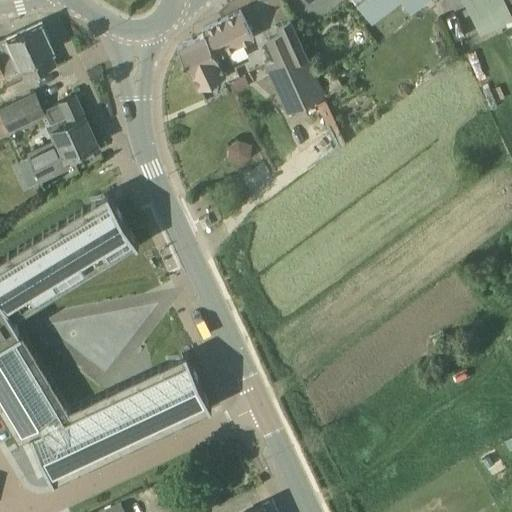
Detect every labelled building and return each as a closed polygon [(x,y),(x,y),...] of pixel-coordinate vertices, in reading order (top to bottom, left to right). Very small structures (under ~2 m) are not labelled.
[(354,0),(371,22),(400,0),(409,12),(424,0),(354,0)] [(511,17),(509,12),(503,0),(465,0),(479,31),(511,17)] [(511,0),(503,0),(509,12),(511,10),(511,0)] [(207,37),(211,46),(223,41),(227,49),(253,36),(240,10),(208,25),(212,35),(207,37)] [(290,20),(277,26),(280,32),(266,39),(275,59),(265,64),(287,111),(324,94),(290,20)] [(0,74),(18,66),(19,68),(24,78),(56,64),(50,51),(54,49),(41,21),(0,39),(0,74)] [(226,49),(227,49),(223,41),(211,46),(207,37),(212,35),(208,25),(202,28),(204,32),(177,45),(191,72),(198,87),(229,71),(226,65),(233,62),(226,49)] [(0,133),(45,112),(44,110),(36,92),(0,107),(0,133)] [(66,156),(86,147),(88,154),(99,149),(75,94),(60,101),(66,115),(49,123),(56,139),(28,152),(39,178),(70,164),(66,156)] [(325,99),(316,103),(336,146),(345,142),(325,99)] [(0,409),(18,440),(30,434),(52,481),(55,480),(54,479),(208,407),(209,408),(211,407),(186,352),(183,354),(68,408),(22,330),(20,327),(19,328),(14,319),(15,318),(136,245),(138,244),(107,192),(105,193),(105,194),(0,256),(0,409)] [(123,511),(118,501),(93,511),(123,511)]
